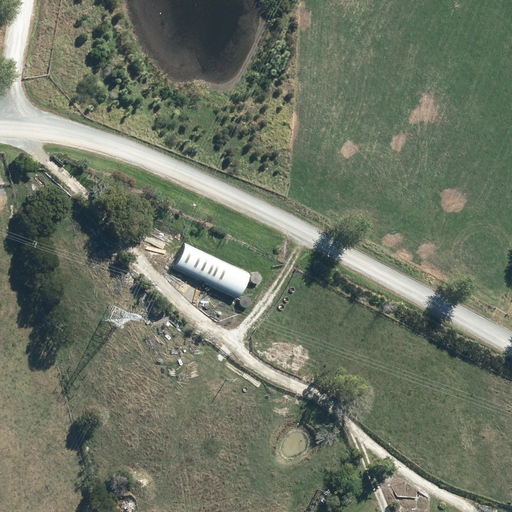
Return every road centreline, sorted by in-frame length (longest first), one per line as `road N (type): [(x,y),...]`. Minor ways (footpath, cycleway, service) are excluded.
road 1 (unclassified): [(511,346),(184,176),(100,145),(11,129)]
road 2 (unclassified): [(23,0),(11,129)]
